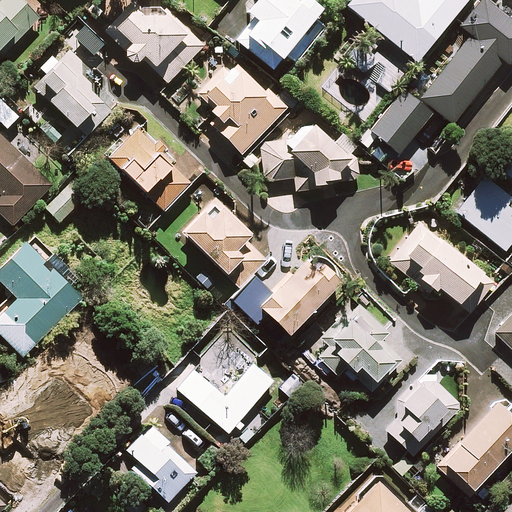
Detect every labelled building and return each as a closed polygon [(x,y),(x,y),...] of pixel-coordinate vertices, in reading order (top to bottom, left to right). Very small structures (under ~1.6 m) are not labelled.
[(0,0),(0,50),(3,54),(38,18),(18,0),(0,0)] [(202,44),(154,0),(136,0),(109,28),(166,82),(202,44)] [(282,54),(294,63),(324,25),(313,16),(320,6),(311,0),(254,0),(246,11),(253,16),(235,39),(271,68),(282,54)] [(348,0),(345,4),(414,61),(463,0),(348,0)] [(511,57),(511,21),(486,1),(474,16),(467,10),(454,27),(465,36),(414,100),(401,92),(368,132),(398,156),(424,121),(431,112),(449,125),(501,60),(507,65),(511,57)] [(104,43),(85,26),(74,38),(93,55),(104,43)] [(85,64),(69,48),(56,61),(50,56),(40,67),(46,72),(33,86),(84,134),(116,101),(106,92),(99,99),(74,75),(85,64)] [(284,107),(231,59),(200,93),(213,104),(208,109),(222,122),(215,129),(241,153),(284,107)] [(17,116),(0,99),(0,121),(6,128),(17,116)] [(357,178),(355,156),(307,119),(287,138),(258,142),(263,181),(293,177),(294,191),(312,189),(312,184),(357,178)] [(174,162),(137,125),(107,155),(163,210),(204,168),(186,150),(174,162)] [(51,184),(0,135),(0,193),(1,195),(0,196),(0,213),(12,225),(51,184)] [(511,143),(493,167),(511,182),(511,143)] [(510,198),(482,176),(455,211),(503,249),(511,238),(511,210),(504,205),(510,198)] [(84,197),(71,183),(45,207),(58,221),(84,197)] [(250,234),(215,198),(183,230),(238,287),(265,260),(244,239),(250,234)] [(416,270),(419,273),(415,277),(432,290),(436,286),(469,311),(492,281),(417,223),(388,261),(410,278),(416,270)] [(80,296),(22,236),(0,257),(0,280),(14,295),(0,309),(0,333),(21,355),(80,296)] [(332,286),(305,259),(259,304),(286,332),(332,286)] [(387,333),(353,301),(319,337),(327,345),(317,357),(336,375),(345,367),(371,392),(400,360),(379,341),(387,333)] [(511,314),(494,333),(511,350),(511,314)] [(271,417),(253,402),(272,380),(250,362),(255,356),(227,331),(177,389),(222,427),(213,437),(226,448),(237,436),(246,445),(271,417)] [(0,428),(0,471),(18,491),(34,477),(37,480),(79,440),(69,429),(87,413),(42,366),(22,384),(41,404),(13,431),(6,424),(0,428)] [(459,405),(426,373),(399,401),(406,408),(386,430),(412,455),(459,405)] [(511,443),(511,414),(494,398),(439,459),(471,488),(511,443)] [(155,445),(142,433),(127,449),(154,474),(147,481),(167,500),(194,471),(160,439),(155,445)] [(409,511),(375,478),(342,511),(409,511)] [(511,511),(511,500),(500,511),(511,511)]
